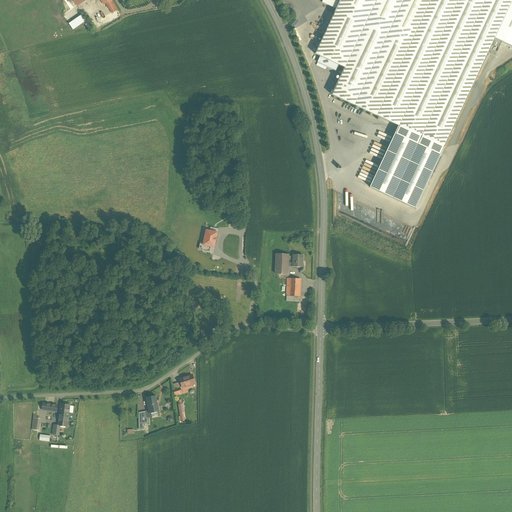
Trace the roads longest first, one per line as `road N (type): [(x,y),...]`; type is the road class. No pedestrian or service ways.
road 1 (unclassified): [(0,396),(144,387),(236,327),(320,326)]
road 2 (tertiary): [(320,326),(320,165),(303,88),(266,0)]
road 3 (unclassified): [(511,318),(320,326)]
road 4 (tertiary): [(316,511),(320,326)]
